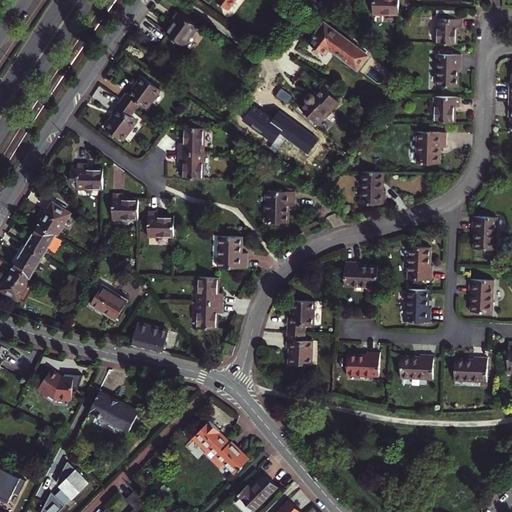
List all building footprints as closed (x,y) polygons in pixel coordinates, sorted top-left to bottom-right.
[(228,9),(234,0),(216,0),(216,1),(228,9)] [(373,0),(373,13),(399,13),(399,0),(373,0)] [(169,22),(171,24),(180,12),(178,11),(169,22)] [(199,26),(180,12),(171,24),(165,31),(187,47),(197,34),(195,32),(199,26)] [(438,18),(437,43),(457,43),(457,28),(463,28),(463,18),(438,18)] [(330,48),(358,69),(368,55),(325,23),(310,42),(325,54),(330,48)] [(439,53),(437,86),(458,86),(458,68),(461,68),(462,54),(439,53)] [(126,93),(121,99),(136,110),(140,104),(147,108),(161,89),(142,76),(129,95),(126,93)] [(307,99),(299,106),(304,110),(303,111),(306,115),(308,114),(316,122),(317,120),(321,120),(328,113),(329,109),(337,99),(323,85),(314,94),(312,93),(309,93),(306,95),(307,99)] [(435,96),(435,121),(455,122),(455,107),(460,107),(461,96),(435,96)] [(105,127),(124,140),(137,121),(131,117),(136,110),(121,99),(111,113),(114,115),(105,127)] [(178,142),(178,152),(204,153),(204,128),(185,127),(185,143),(178,142)] [(418,131),(417,162),(440,163),(440,147),(447,147),(447,132),(418,131)] [(203,179),(204,153),(178,152),(178,162),(184,162),(183,178),(203,179)] [(77,189),(103,189),(103,169),(87,169),(88,163),(78,163),(78,169),(71,169),(70,182),(72,182),(72,185),(75,187),(77,187),(77,189)] [(384,172),(363,172),(363,204),(386,204),(386,190),(383,190),(384,172)] [(266,190),(266,222),(288,222),(289,206),(295,206),(296,191),(266,190)] [(113,218),(139,219),(139,199),(123,198),(123,193),(113,193),(113,218)] [(57,234),(58,235),(72,212),(54,202),(40,224),(57,234)] [(149,236),(174,236),(174,224),(174,216),(159,216),(159,210),(149,210),(149,236)] [(476,229),(475,248),(495,249),(496,217),(473,216),(472,229),(476,229)] [(39,224),(27,245),(45,256),(57,234),(40,224),(39,224)] [(220,267),(248,268),(249,253),(242,253),(242,237),(220,236),(220,267)] [(15,267),(32,277),(45,256),(27,245),(14,266),(15,267)] [(410,247),(409,279),(432,280),(433,266),(429,265),(430,247),(410,247)] [(378,287),(378,267),(360,266),(360,263),(346,263),(345,286),(378,287)] [(15,267),(1,289),(19,299),(33,277),(32,277),(15,267)] [(219,277),(200,276),(199,302),(224,302),(224,293),(219,293),(219,277)] [(473,293),(472,311),(492,312),(493,280),(471,279),(470,293),(473,293)] [(92,304),(118,319),(129,300),(104,285),(92,304)] [(429,290),(409,289),(407,321),(431,322),(431,308),(428,308),(429,290)] [(288,315),(287,332),(305,332),(306,327),(306,324),(313,325),(314,325),(315,301),(293,300),(292,315),(288,315)] [(224,302),(199,302),(199,328),(218,328),(218,312),(224,313),(224,302)] [(137,330),(134,344),(164,352),(169,331),(139,323),(137,325),(136,329),(137,330)] [(313,341),(312,341),(305,340),(305,338),(305,332),(287,332),(287,348),(290,348),(289,363),(312,365),(313,341)] [(224,353),(233,356),(236,346),(227,343),(224,353)] [(347,374),(380,375),(381,352),(367,352),(367,355),(349,354),(347,374)] [(401,376),(433,378),(434,355),(420,354),(420,358),(402,357),(401,376)] [(455,379),(487,380),(488,357),(474,357),(474,360),(456,360),(455,379)] [(62,376),(55,369),(38,386),(44,392),(49,393),(54,397),(57,398),(57,400),(68,402),(69,401),(71,401),(76,377),(67,375),(67,379),(62,377),(62,376)] [(129,430),(140,410),(122,400),(122,401),(101,390),(91,410),(129,430)] [(226,447),(218,439),(206,452),(221,467),(225,463),(236,473),(240,469),(241,470),(243,468),(243,466),(250,459),(232,441),(226,447)] [(60,511),(90,481),(69,460),(58,482),(63,487),(57,494),(53,491),(42,511),(60,511)] [(15,491),(20,494),(28,480),(0,465),(0,498),(9,503),(15,491)] [(240,494),(255,509),(278,486),(266,474),(252,488),(249,485),(240,494)] [(137,511),(147,502),(135,491),(127,500),(135,509),(132,511),(137,511)] [(303,511),(290,499),(277,511),(303,511)]
